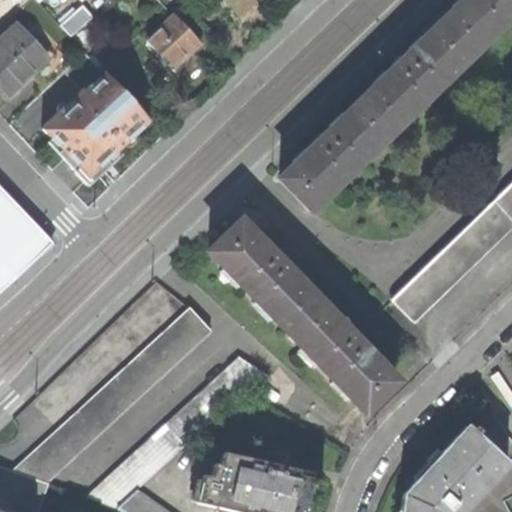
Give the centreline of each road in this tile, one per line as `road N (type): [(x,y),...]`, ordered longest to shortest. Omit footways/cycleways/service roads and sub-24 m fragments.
road 1 (tertiary): [(0,404),(120,278),(415,0)]
road 2 (tertiary): [(339,0),(84,241)]
road 3 (residential): [(350,511),(392,433),(511,317)]
road 4 (residential): [(84,241),(0,153)]
